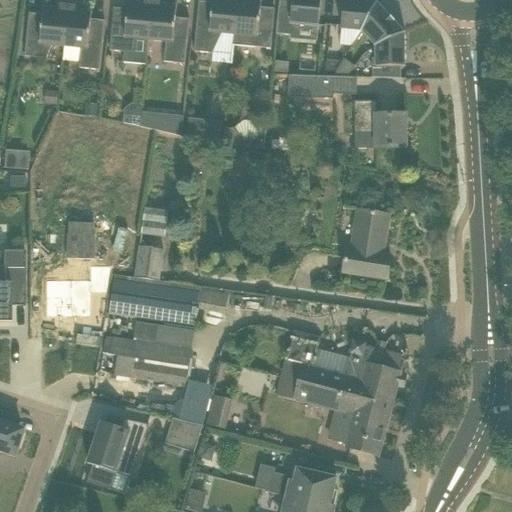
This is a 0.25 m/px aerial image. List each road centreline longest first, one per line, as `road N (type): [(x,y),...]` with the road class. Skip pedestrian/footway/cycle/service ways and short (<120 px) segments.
road 1 (secondary): [(488,408),(470,23)]
road 2 (residential): [(27,511),(55,421),(0,397)]
